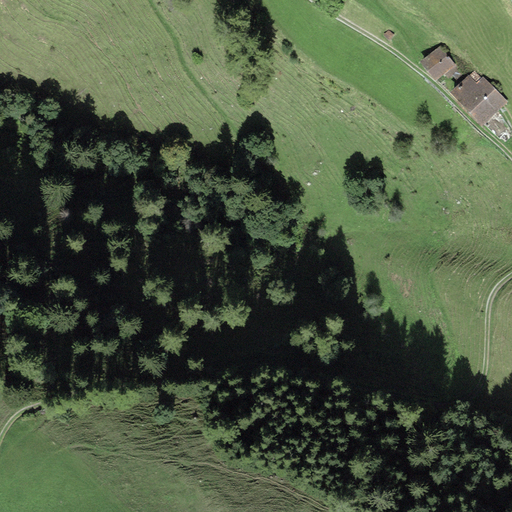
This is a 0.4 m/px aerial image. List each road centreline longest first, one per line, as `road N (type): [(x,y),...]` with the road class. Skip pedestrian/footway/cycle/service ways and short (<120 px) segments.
road 1 (track): [(0,440),(11,420),(33,407),(207,378),(319,378),(428,404),(463,400),(483,375),(490,297),(511,274)]
road 2 (track): [(511,158),(407,61),(312,0)]
